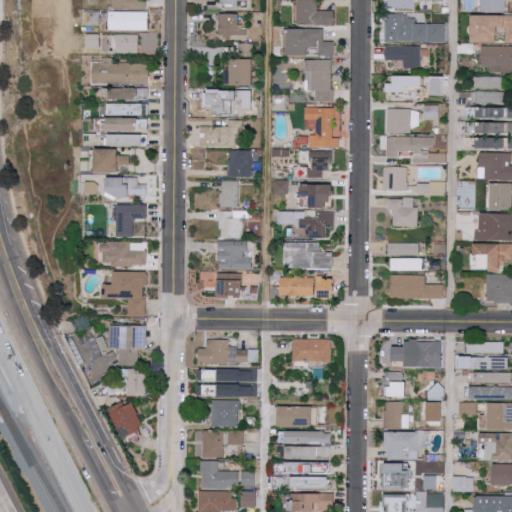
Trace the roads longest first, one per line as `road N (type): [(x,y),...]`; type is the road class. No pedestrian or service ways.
road 1 (residential): [(356,511),(365,0)]
road 2 (residential): [(172,484),(175,0)]
road 3 (residential): [(175,319),(511,321)]
road 4 (secondary): [(137,511),(56,351),(40,337)]
